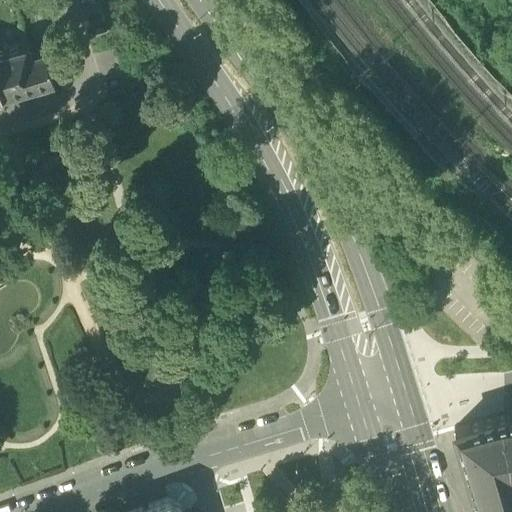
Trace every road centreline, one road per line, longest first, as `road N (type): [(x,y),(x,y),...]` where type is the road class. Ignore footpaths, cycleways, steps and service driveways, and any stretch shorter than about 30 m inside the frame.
road 1 (primary): [(157,0),(257,146),(303,234),(366,409)]
road 2 (primary): [(407,396),(344,217),(302,130),(208,0)]
road 3 (residential): [(0,122),(89,96),(59,0)]
road 4 (residential): [(198,457),(366,409)]
road 5 (residential): [(43,511),(198,457)]
road 6 (primary): [(438,511),(407,396)]
